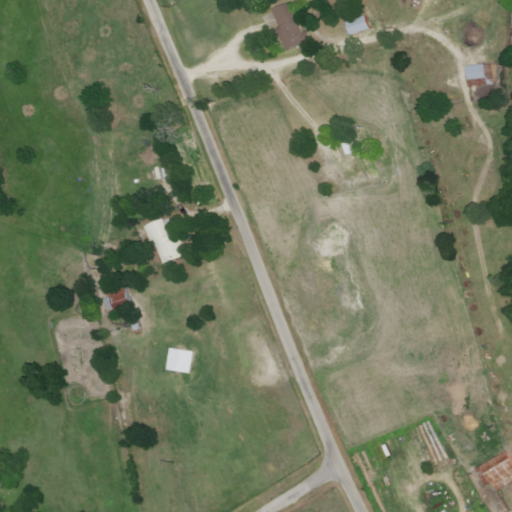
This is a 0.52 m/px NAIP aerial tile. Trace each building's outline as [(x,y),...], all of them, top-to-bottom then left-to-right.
[(279,10),(292,52),(318,44),(315,33),(306,35),(297,5),(279,10)] [(497,80),(497,66),(473,67),(474,81),(497,80)] [(156,241),(163,263),(185,257),(179,237),(176,238),(170,218),(146,225),(151,243),(156,241)] [(128,289),(111,294),(114,304),(117,316),(134,312),(128,289)] [(192,373),(194,351),(170,349),(168,371),(192,373)] [(511,483),(511,463),(507,452),(477,467),(487,485),(491,483),(495,492),(511,483)]
